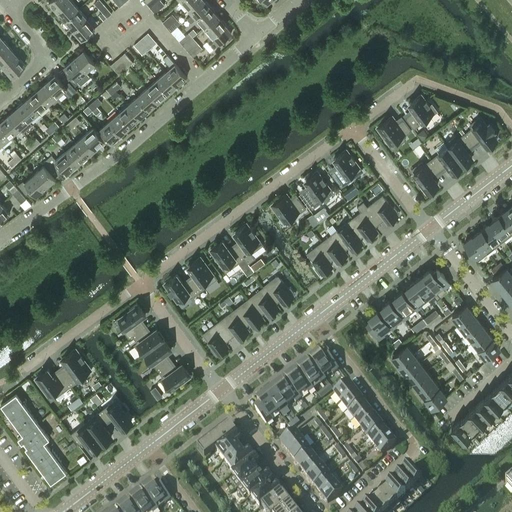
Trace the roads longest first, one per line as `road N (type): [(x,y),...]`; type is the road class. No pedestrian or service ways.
road 1 (residential): [(0,239),(255,35)]
road 2 (residential): [(352,128),(140,285)]
road 3 (residential): [(347,511),(416,449),(313,318)]
road 4 (residential): [(220,390),(313,511)]
road 5 (tertiary): [(313,318),(429,229)]
road 6 (residential): [(140,285),(22,368)]
road 7 (residential): [(429,229),(511,339)]
road 8 (residential): [(140,285),(220,390)]
road 9 (residential): [(352,128),(429,229)]
road 10 (residential): [(0,102),(42,57),(8,11)]
